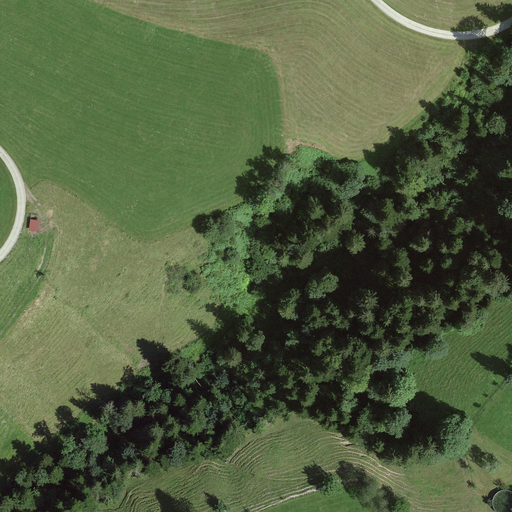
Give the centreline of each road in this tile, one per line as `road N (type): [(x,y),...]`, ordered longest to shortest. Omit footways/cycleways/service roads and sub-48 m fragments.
road 1 (track): [(0,501),(87,417),(239,324),(385,188),(462,108),(476,34)]
road 2 (track): [(119,496),(130,482),(184,460),(227,454),(256,432),(302,418),(451,486)]
road 3 (track): [(376,0),(412,25),(448,35),(511,21)]
road 4 (track): [(0,263),(24,215),(21,184),(0,153)]
